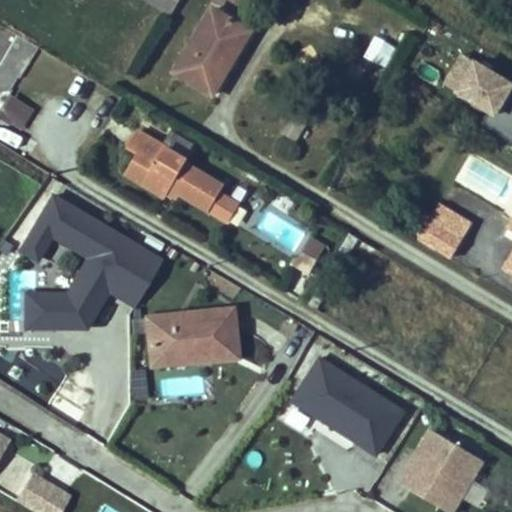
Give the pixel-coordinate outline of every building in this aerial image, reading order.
[(180,0),(147,0),(172,15),(180,0)] [(224,64),(246,28),(214,9),(177,72),(214,94),(230,68),(224,64)] [(224,64),(230,68),(235,71),(256,34),(246,28),(224,64)] [(502,78),(464,55),(446,84),(479,104),(471,117),(503,136),(511,119),(511,107),(500,100),(498,104),(490,99),(502,78)] [(11,95),(0,111),(0,118),(9,124),(19,131),(33,109),(11,95)] [(301,142),(311,125),(294,114),(284,132),(301,142)] [(9,124),(0,118),(0,131),(3,134),(9,124)] [(163,145),(187,159),(195,144),(171,130),(163,145)] [(139,155),(128,174),(165,196),(170,188),(208,210),(219,193),(222,186),(186,165),(189,160),(187,159),(163,145),(140,131),(129,149),(139,155)] [(219,193),(208,210),(228,221),(238,204),(219,193)] [(22,291),(21,329),(88,330),(105,295),(135,309),(162,252),(45,195),(17,254),(38,264),(49,242),(81,257),(64,292),(22,291)] [(429,227),(420,241),(450,259),(470,224),(441,206),(432,220),(423,214),(419,221),(429,227)] [(429,227),(419,221),(411,235),(420,241),(429,227)] [(359,239),(350,233),(308,305),(317,310),(359,239)] [(270,272),(281,253),(254,237),(243,256),(270,272)] [(312,238),(295,264),(308,273),(325,246),(312,238)] [(231,309),(146,318),(150,357),(196,352),(197,361),(236,357),(231,309)] [(196,352),(150,357),(151,366),(197,361),(196,352)] [(404,410),(320,357),(293,400),(377,453),(404,410)] [(129,369),(129,400),(146,399),(145,369),(129,369)] [(434,431),(402,484),(449,511),(455,511),(486,461),(434,431)] [(32,475),(16,502),(33,511),(57,511),(67,496),(32,475)]
